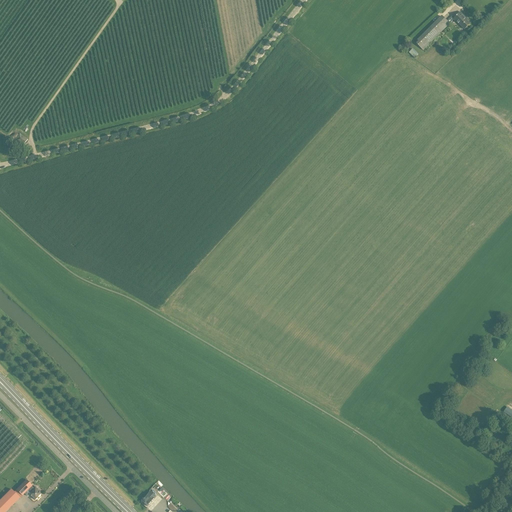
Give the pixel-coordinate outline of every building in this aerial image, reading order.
[(447,21),(450,24),(453,20),(456,22),(464,29),(470,24),(465,19),(466,18),(460,12),(454,19),(452,17),(447,21)] [(423,50),(450,24),(447,21),(443,17),(416,44),(423,50)] [(414,58),(418,54),(413,49),(409,53),(414,58)] [(20,134),(12,144),(19,150),(28,140),(20,134)] [(35,500),(36,499),(41,494),(37,491),(38,489),(35,487),(33,488),(31,487),(32,486),(27,480),(16,490),(22,496),(28,490),(31,493),(30,494),(35,500)] [(6,511),(20,498),(12,490),(0,501),(0,511),(6,511)] [(141,501),(147,506),(156,497),(150,491),(141,501)]
